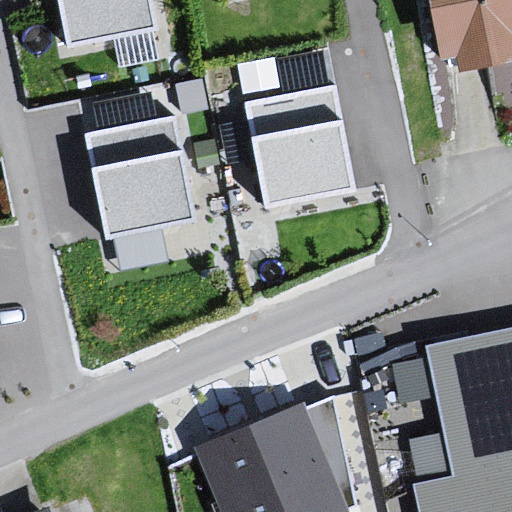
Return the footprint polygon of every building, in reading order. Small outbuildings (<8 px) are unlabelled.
[(154,0),(57,0),(66,48),(160,30),(154,0)] [(511,25),(504,0),(402,0),(412,44),(442,64),(497,56),(511,34),(511,25)] [(242,53),(246,87),(338,75),(333,40),(242,53)] [(88,117),(173,110),(171,81),(86,88),(88,117)] [(338,83),(244,100),(267,220),(361,202),(338,83)] [(177,113),(84,132),(106,239),(199,220),(177,113)] [(511,511),(511,327),(427,347),(429,355),(395,363),(404,402),(439,394),(448,432),(413,440),(423,485),(413,487),(418,511),(511,511)] [(349,511),(302,400),(194,446),(222,511),(349,511)]
